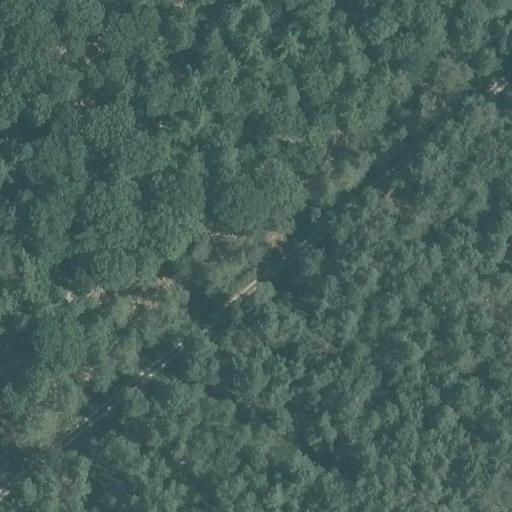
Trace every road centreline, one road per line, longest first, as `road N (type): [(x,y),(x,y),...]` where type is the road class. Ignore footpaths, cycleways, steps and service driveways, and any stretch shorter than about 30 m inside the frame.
road 1 (track): [(511,72),(0,495)]
road 2 (track): [(86,423),(51,282),(0,0)]
